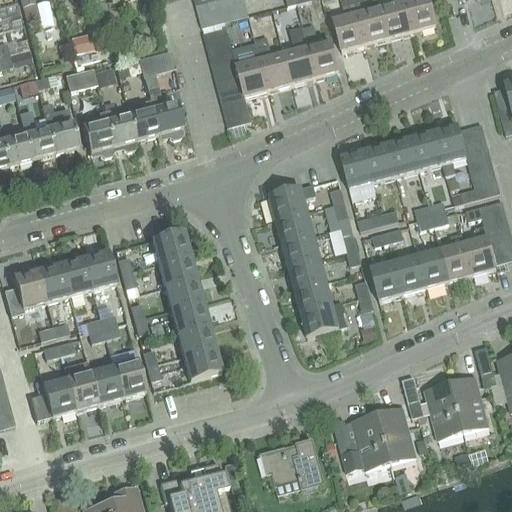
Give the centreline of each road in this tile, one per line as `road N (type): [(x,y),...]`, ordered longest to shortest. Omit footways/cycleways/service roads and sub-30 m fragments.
road 1 (residential): [(215,180),(511,43)]
road 2 (residential): [(0,488),(289,404)]
road 3 (residential): [(289,404),(511,314)]
road 4 (residential): [(289,404),(215,180)]
road 5 (residential): [(0,239),(215,180)]
